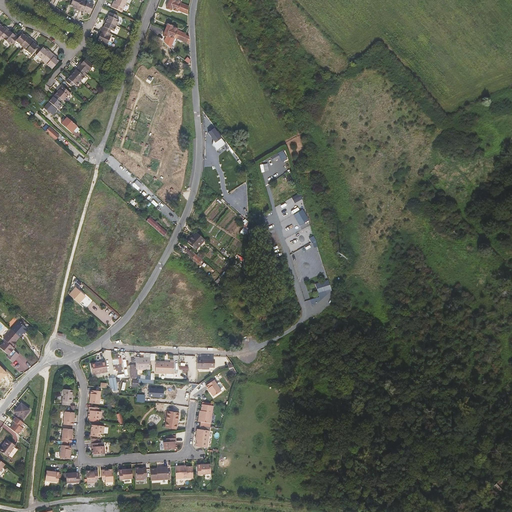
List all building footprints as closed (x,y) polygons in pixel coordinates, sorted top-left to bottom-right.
[(76,9),(79,11),(84,0),(72,0),(70,5),(73,7),(77,8),(76,9)] [(84,0),(79,11),(83,13),(84,11),(87,13),(90,14),(94,4),(84,0)] [(126,2),(121,0),(116,0),(116,1),(114,4),(113,4),(111,7),(122,12),(126,2)] [(188,14),(189,6),(181,3),(181,2),(175,0),(169,0),(166,8),(171,10),(172,9),(178,12),(178,10),(188,14)] [(108,18),(106,21),(116,26),(119,20),(116,19),(117,15),(110,12),(108,18)] [(106,21),(105,24),(102,30),(109,33),(111,30),(114,32),(116,26),(106,21)] [(189,44),(188,35),(178,31),(178,30),(172,27),(173,26),(167,24),(163,35),(168,38),(169,37),(170,38),(173,39),(175,39),(175,38),(178,39),(183,41),(189,44)] [(1,25),(0,26),(0,37),(2,40),(3,39),(10,31),(7,28),(6,30),(4,27),(1,25)] [(102,30),(101,29),(99,33),(101,34),(99,37),(98,40),(107,44),(112,34),(109,33),(102,30)] [(3,39),(11,46),(16,41),(19,37),(16,34),(15,35),(13,33),(10,31),(3,39)] [(16,41),(23,48),(31,39),(28,36),(28,37),(25,35),(22,33),(19,37),(16,41)] [(31,39),(23,48),(31,55),(38,47),(36,45),(33,43),(34,41),(31,39)] [(36,55),(44,62),(52,53),(49,51),(48,52),(46,49),(43,47),(36,55)] [(52,53),(44,62),(52,69),(59,61),(56,59),(54,57),(55,56),(52,53)] [(84,72),(86,74),(93,66),(85,59),(83,61),(81,64),(80,63),(77,66),(78,67),(84,72)] [(72,74),(81,81),(85,77),(82,74),(84,72),(78,67),(74,72),(72,74)] [(76,86),(81,81),(72,74),(70,77),(66,81),(71,86),(74,84),(76,86)] [(56,94),(61,99),(63,101),(70,93),(61,85),(59,88),(60,89),(58,92),(56,94)] [(49,102),(57,109),(62,104),(59,102),(61,99),(56,94),(52,99),(49,102)] [(72,132),(77,126),(71,121),(67,117),(61,123),(72,132)] [(212,125),(209,121),(205,124),(213,134),(214,135),(218,132),(213,124),(212,125)] [(59,135),(56,133),(50,127),(46,131),(55,140),(58,137),(59,135)] [(136,204),(130,198),(128,200),(130,202),(129,203),(129,204),(128,203),(127,204),(132,208),(135,205),(136,204)] [(167,232),(150,217),(147,221),(164,236),(167,232)] [(196,250),(205,240),(196,232),(187,242),(196,250)] [(198,264),(202,259),(191,250),(190,251),(188,253),(196,260),(195,261),(198,264)] [(234,275),(231,273),(227,278),(228,279),(227,281),(228,282),(234,286),(236,282),(236,281),(237,280),(237,281),(238,279),(241,275),(240,275),(238,273),(237,273),(236,274),(234,275)] [(74,291),(70,295),(75,300),(78,303),(84,296),(81,293),(78,291),(75,289),(74,291)] [(11,330),(19,337),(23,333),(24,334),(28,329),(19,321),(11,330)] [(2,344),(17,358),(20,355),(16,352),(12,347),(17,342),(16,342),(16,341),(19,337),(11,330),(3,338),(5,340),(2,344)] [(17,358),(2,344),(0,346),(0,347),(8,354),(6,357),(13,363),(16,359),(16,358),(17,358)] [(118,371),(123,370),(122,364),(122,363),(121,359),(120,356),(118,356),(118,354),(118,353),(112,354),(114,370),(116,370),(116,371),(118,371)] [(136,357),(136,369),(150,369),(150,358),(140,358),(140,357),(136,357)] [(215,359),(195,360),(195,369),(206,369),(206,367),(215,367),(215,359)] [(170,362),(156,361),(155,373),(174,374),(174,360),(170,360),(170,362)] [(107,370),(106,361),(90,364),(92,374),(108,372),(107,370)] [(222,391),(214,380),(206,386),(203,389),(207,395),(210,393),(213,397),(222,391)] [(62,401),(62,405),(71,405),(71,402),(72,402),(73,395),(72,395),(73,390),(64,389),(62,401)] [(91,398),(90,398),(90,403),(100,404),(101,391),(91,390),(91,393),(91,394),(91,398)] [(30,410),(21,403),(14,412),(23,419),(30,410)] [(201,412),(199,412),(198,422),(211,423),(214,406),(202,404),(201,410),(201,412)] [(89,414),(88,414),(88,418),(101,419),(101,412),(99,411),(99,408),(90,407),(89,414)] [(74,419),(75,412),(71,412),(65,411),(63,425),(73,426),(74,422),(73,422),(73,418),(74,419)] [(179,412),(168,411),(167,421),(166,421),(165,428),(176,429),(179,412)] [(24,423),(16,417),(13,421),(15,422),(10,428),(18,434),(23,428),(21,427),(24,423)] [(104,426),(103,426),(98,425),(91,425),(91,429),(92,429),(92,436),(101,437),(101,434),(104,434),(104,426)] [(73,429),(63,428),(62,441),(72,442),(72,436),(71,436),(72,432),(73,432),(73,429)] [(210,431),(199,429),(197,429),(196,438),(197,438),(197,440),(196,446),(203,447),(208,448),(210,431)] [(175,445),(175,438),(166,438),(166,442),(163,442),(164,450),(177,449),(177,444),(175,445)] [(4,444),(0,449),(0,450),(8,457),(16,446),(7,439),(4,443),(4,444)] [(102,443),(93,443),(93,450),(92,450),(92,455),(105,454),(104,446),(102,446),(102,443)] [(71,446),(61,445),(60,458),(70,459),(71,453),(70,453),(70,449),(71,449),(71,446)] [(481,473),(484,463),(474,460),(471,470),(481,473)] [(204,465),(201,465),(201,464),(197,465),(198,475),(211,474),(210,464),(204,464),(204,465)] [(176,479),(194,478),(193,466),(186,466),(185,467),(185,465),(175,466),(176,479)] [(150,469),(151,481),(169,480),(168,466),(158,467),(159,469),(157,469),(157,468),(150,469)] [(147,477),(146,468),(139,469),(139,467),(135,467),(136,481),(144,480),(144,477),(147,477)] [(101,471),(102,480),(105,480),(106,482),(114,482),(113,469),(109,469),(109,471),(101,471)] [(119,480),(133,479),(132,469),(126,469),(126,470),(122,470),(122,469),(119,469),(119,480)] [(56,473),(52,472),(52,471),(47,470),(45,481),(58,483),(60,472),(56,472),(56,473)] [(91,470),(86,471),(87,484),(95,483),(95,480),(98,480),(98,471),(91,472),(91,470)] [(66,473),(66,481),(67,483),(80,482),(79,472),(75,472),(76,473),(72,473),(66,473)]
